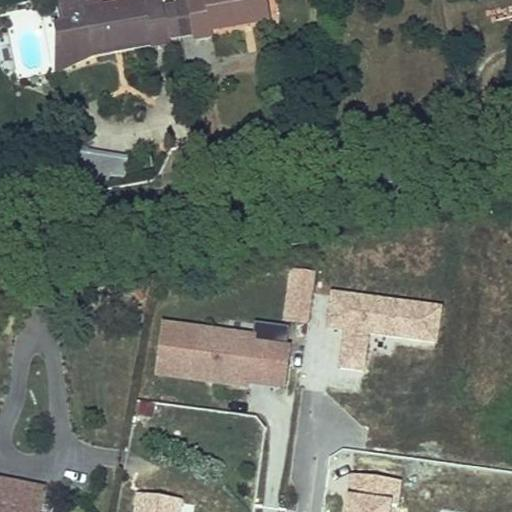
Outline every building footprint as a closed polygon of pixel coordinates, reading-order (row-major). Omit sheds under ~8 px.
[(180,36),(175,6),(162,9),(160,0),(146,0),(103,8),(84,11),(86,18),(61,23),(55,24),(62,63),(78,63),(93,57),(92,51),(150,41),(151,47),(168,44),(167,38),(180,36)] [(81,0),(56,0),(61,23),(86,18),(84,11),(103,8),(102,3),(83,6),(81,0)] [(263,0),(186,0),(187,4),(192,33),(194,39),(212,36),(211,30),(244,25),(244,21),(249,20),(250,24),(268,20),(263,0)] [(187,4),(175,6),(180,36),(192,33),(187,4)] [(150,41),(92,51),(93,57),(151,47),(150,41)] [(123,185),(127,160),(71,151),(68,169),(83,171),(82,179),(123,185)] [(293,272),(286,321),(309,324),(316,275),(293,272)] [(332,292),(328,329),(342,331),(337,369),(365,372),(370,335),(435,343),(440,305),(332,292)] [(255,338),(168,325),(161,373),(248,385),(249,380),(284,385),(289,349),(255,344),(255,338)] [(389,511),(391,502),(398,503),(401,481),(351,476),(346,511),(389,511)] [(38,511),(43,490),(0,481),(0,511),(38,511)] [(178,511),(179,505),(135,499),(133,511),(178,511)]
